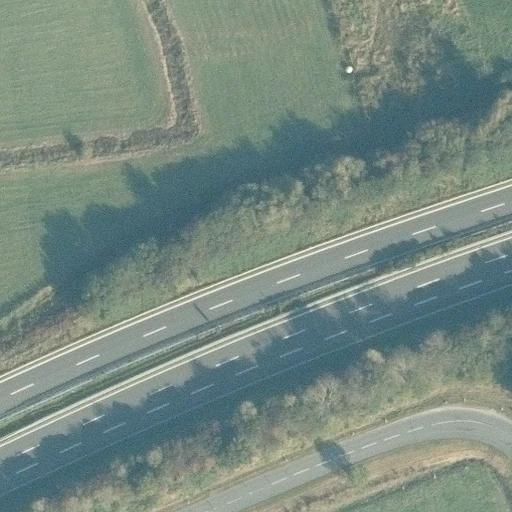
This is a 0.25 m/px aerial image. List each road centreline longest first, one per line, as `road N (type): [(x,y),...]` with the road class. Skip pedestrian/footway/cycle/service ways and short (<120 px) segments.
road 1 (motorway): [(0,468),(219,367),(511,254)]
road 2 (motorway): [(511,200),(323,266),(0,401)]
road 3 (tertiary): [(214,511),(419,427),(464,422),(511,437)]
